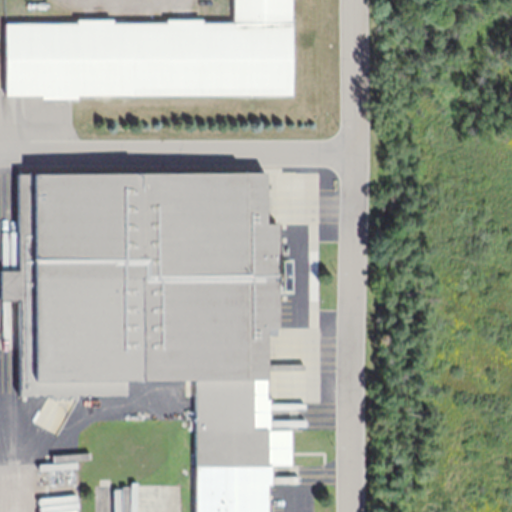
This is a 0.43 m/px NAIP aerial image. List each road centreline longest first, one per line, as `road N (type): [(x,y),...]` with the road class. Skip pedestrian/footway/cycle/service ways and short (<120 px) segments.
road 1 (residential): [(351,511),(351,0)]
road 2 (residential): [(349,150),(6,156)]
